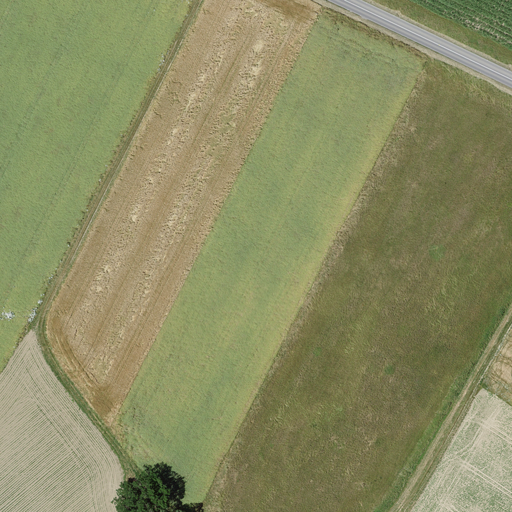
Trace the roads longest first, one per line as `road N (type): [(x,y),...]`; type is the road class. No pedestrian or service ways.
road 1 (track): [(199,0),(43,316),(52,359),(137,460)]
road 2 (track): [(511,309),(395,511)]
road 3 (tertiary): [(511,79),(345,0)]
